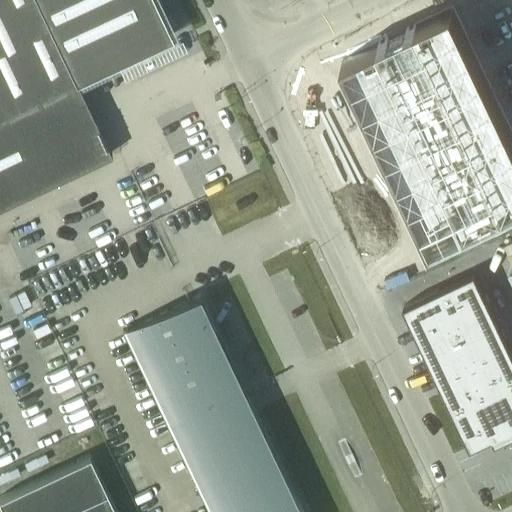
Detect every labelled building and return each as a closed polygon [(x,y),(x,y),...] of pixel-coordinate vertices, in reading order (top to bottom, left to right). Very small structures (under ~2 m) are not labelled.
[(0,0),(0,205),(111,152),(77,79),(172,34),(156,0),(0,0)] [(511,130),(453,6),(342,59),(430,245),(511,206),(511,130)] [(354,85),(342,59),(305,76),(317,102),(354,85)] [(329,127),(366,110),(354,85),(317,102),(329,127)] [(378,135),(366,110),(329,127),(341,153),(378,135)] [(378,135),(341,153),(353,178),(390,161),(378,135)] [(353,178),(365,203),(402,186),(390,161),(353,178)] [(414,212),(402,186),(365,203),(377,229),(414,212)] [(511,347),(475,271),(404,305),(471,446),(511,426),(511,347)] [(290,511),(235,394),(245,389),(199,293),(122,329),(209,511),(290,511)] [(0,501),(5,511),(117,511),(106,489),(90,454),(0,496),(0,501)]
